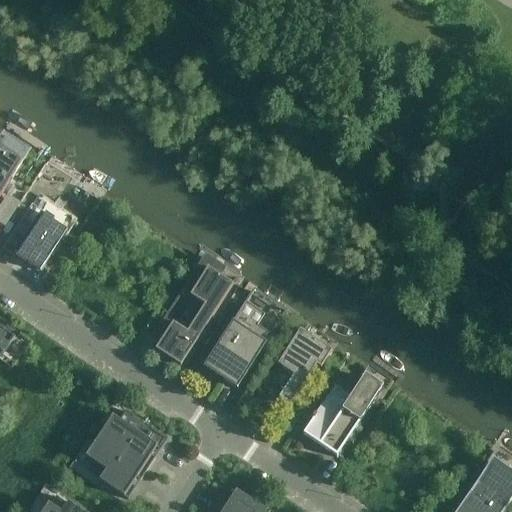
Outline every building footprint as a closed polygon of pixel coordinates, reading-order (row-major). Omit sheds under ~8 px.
[(0,197),(4,192),(22,164),(0,149),(0,197)] [(59,246),(67,234),(53,224),(54,222),(46,216),(44,218),(40,216),(32,228),(22,221),(9,241),(19,248),(13,255),(17,258),(16,260),(24,266),(26,264),(40,273),(51,258),(53,259),(61,247),(59,246)] [(195,291),(190,298),(197,303),(205,308),(187,335),(180,330),(173,325),(170,329),(155,352),(160,355),(180,368),(206,328),(233,288),(215,276),(208,272),(203,279),(195,291)] [(238,319),(245,308),(244,307),(203,369),(205,371),(208,367),(225,378),(222,382),(237,391),(271,339),(270,338),(268,339),(248,326),(249,325),(245,322),(244,324),(238,319)] [(0,358),(14,339),(0,328),(0,358)] [(278,400),(290,408),(316,369),(320,372),(332,355),(300,334),(278,367),(293,378),(278,400)] [(333,393),(307,432),(303,437),(336,460),(365,418),(383,392),(365,379),(349,404),(333,393)] [(99,439),(106,444),(148,471),(155,460),(151,458),(156,450),(160,453),(168,441),(144,425),(143,425),(126,414),(119,424),(112,419),(99,439)] [(148,471),(106,444),(99,439),(86,460),(93,464),(86,474),(104,486),(128,502),(135,490),(131,487),(136,480),(140,482),(148,471)] [(504,511),(511,501),(511,475),(492,462),(457,511),(504,511)] [(226,511),(259,511),(231,493),(223,505),(229,509),(226,511)] [(48,511),(74,511),(56,500),(48,511)]
